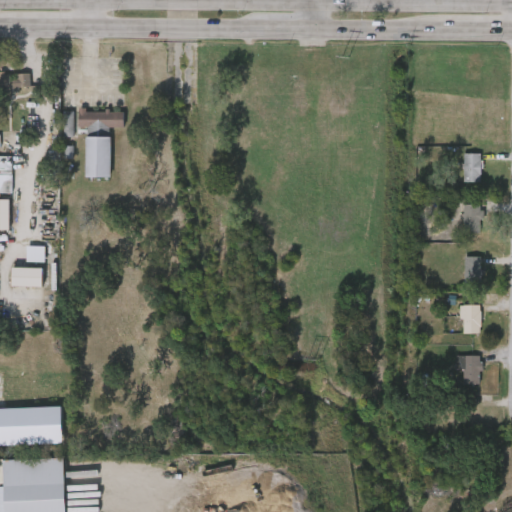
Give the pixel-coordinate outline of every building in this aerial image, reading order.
[(0,73),(29,73),(29,89),(0,89),(0,73)] [(122,110),(122,127),(111,127),(111,177),(86,177),(86,127),(78,127),(78,110),(122,110)] [(74,112),(64,112),(63,137),(73,137),(74,112)] [(462,155),(480,155),(480,183),(462,183),(462,155)] [(12,157),(0,156),(0,193),(12,193),(12,157)] [(9,230),(0,230),(0,199),(9,199),(9,230)] [(462,234),(462,206),(480,206),(480,234),(462,234)] [(26,262),(45,262),(45,247),(26,246),(26,262)] [(463,284),(463,258),(480,258),(480,284),(463,284)] [(43,267),(43,286),(12,286),(12,267),(43,267)] [(460,306),(479,306),(479,335),(460,335),(460,306)] [(479,385),(459,385),(459,372),(455,372),(455,356),(479,356),(479,385)] [(478,400),(478,426),(461,426),(461,400),(478,400)] [(0,409),(0,446),(63,444),(62,407),(0,409)] [(66,511),(65,458),(3,460),(4,487),(0,487),(0,511),(66,511)]
